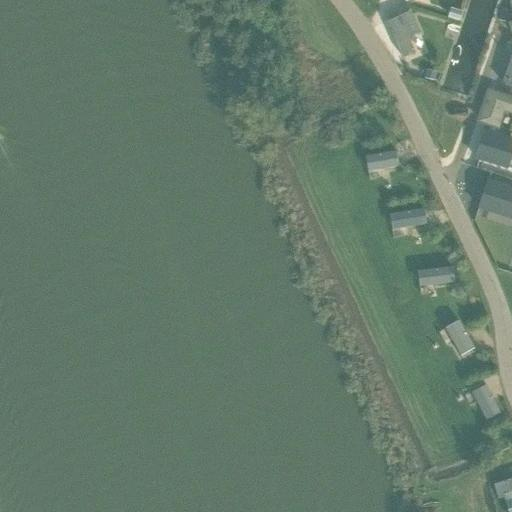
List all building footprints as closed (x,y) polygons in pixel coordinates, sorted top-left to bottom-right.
[(411,10),(387,21),(402,57),(415,52),(409,38),(421,33),(411,10)] [(511,54),(502,82),(511,85),(511,54)] [(499,129),(505,112),(511,114),(511,97),(486,89),(476,121),(477,122),(499,129)] [(499,129),(477,122),(467,155),(480,158),(494,150),(501,130),(499,129)] [(483,181),(470,187),(488,225),(501,219),(483,181)]
